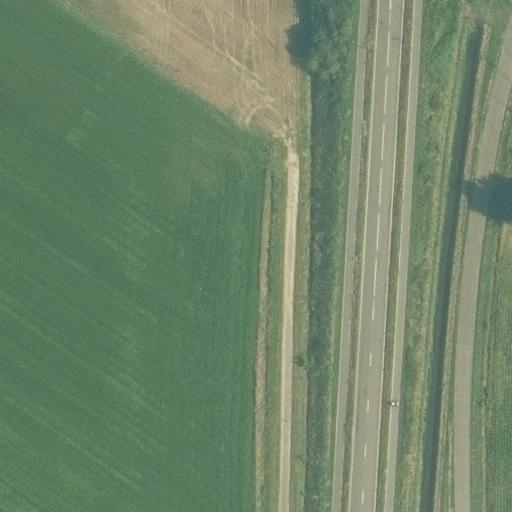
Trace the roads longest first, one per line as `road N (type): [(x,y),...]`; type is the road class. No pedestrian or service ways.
road 1 (tertiary): [(360,511),(389,0)]
road 2 (unclassified): [(463,511),(466,312),(511,37)]
road 3 (track): [(291,145),(282,511)]
